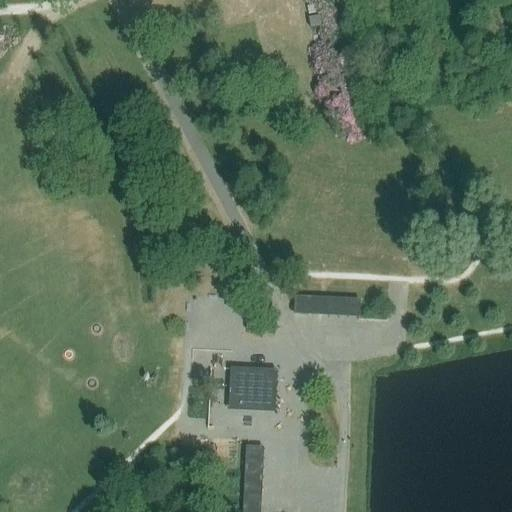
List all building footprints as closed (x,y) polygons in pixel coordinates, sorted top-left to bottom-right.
[(322,300),(297,299),(296,315),(321,316),(322,300)] [(361,316),(361,302),(330,302),(330,316),(361,316)] [(257,407),(257,388),(267,388),(268,376),(242,375),(241,407),(262,408),(263,407),(257,407)] [(194,413),(208,412),(207,390),(193,391),(194,413)] [(244,511),(260,511),(262,498),(246,497),(244,511)]
